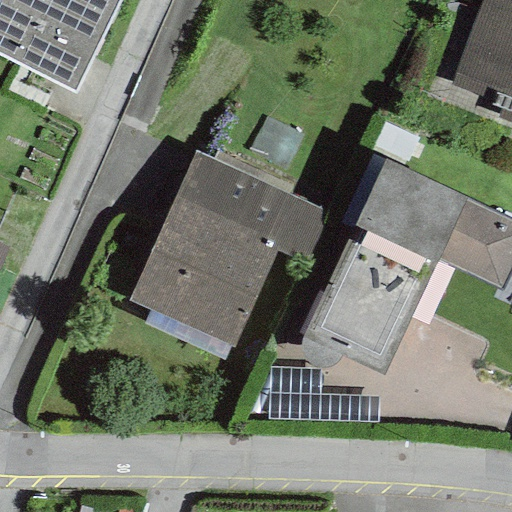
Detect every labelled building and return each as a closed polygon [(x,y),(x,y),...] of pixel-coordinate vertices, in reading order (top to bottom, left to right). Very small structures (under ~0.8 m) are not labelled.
[(0,0),(0,55),(73,92),(117,0),(0,0)] [(511,0),(482,0),(450,85),(503,105),(498,117),(511,122),(511,0)] [(327,213),(194,152),(128,301),(232,348),(276,251),(304,262),(327,213)] [(500,289),(511,264),(511,223),(386,163),(355,226),(303,336),(385,377),(435,265),(438,259),(500,289)] [(0,272),(11,246),(0,241),(0,272)] [(318,369),(268,368),(267,420),(377,421),(377,397),(318,396),(318,369)]
